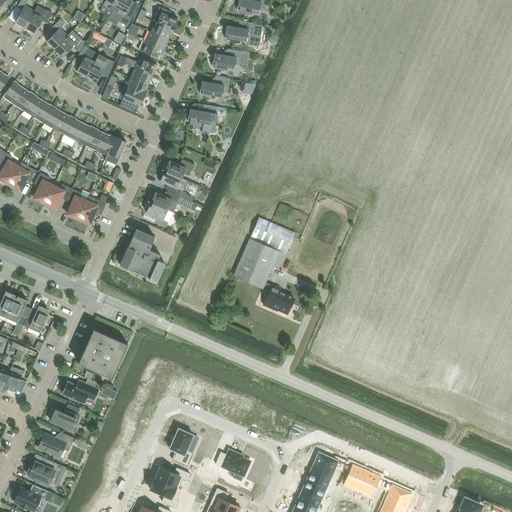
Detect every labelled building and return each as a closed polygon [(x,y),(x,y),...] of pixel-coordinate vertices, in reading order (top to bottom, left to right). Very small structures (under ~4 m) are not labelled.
[(16,23),(25,28),(35,12),(25,7),(29,0),(28,0),(22,0),(17,7),(22,11),(16,23)] [(103,6),(113,12),(119,0),(99,0),(98,2),(104,5),(103,6)] [(129,6),(132,1),(130,0),(119,0),(113,12),(109,18),(110,18),(127,28),(132,20),(137,10),(129,6)] [(247,16),(249,16),(253,17),(253,14),(259,15),(260,9),(265,10),(266,0),(251,0),(251,1),(245,0),(239,0),(237,11),(239,11),(239,12),(240,12),(241,13),(242,14),(244,15),(246,15),(247,16)] [(154,22),(156,23),(157,23),(157,24),(173,31),(174,32),(179,21),(170,17),(172,13),(160,8),(154,22)] [(42,22),(47,24),(53,14),(53,13),(44,9),(38,14),(35,12),(25,28),(35,34),(42,22)] [(77,10),(73,17),(80,21),(84,14),(77,10)] [(55,50),(68,37),(60,29),(65,24),(61,20),(52,28),(56,32),(47,43),(55,50)] [(235,44),(237,44),(240,45),(241,42),(247,43),(248,37),(253,38),(254,32),(258,33),(260,26),(240,22),(239,29),(227,27),(225,39),(227,39),(227,40),(229,41),(230,42),(232,43),(233,43),(235,44)] [(156,23),(151,33),(169,40),(173,31),(157,24),(157,23),(156,23)] [(128,34),(130,35),(136,38),(139,31),(131,28),(128,34)] [(68,37),(55,50),(63,58),(73,48),(77,52),(84,43),(72,32),(68,37)] [(151,33),(147,43),(164,50),(169,40),(151,33)] [(110,48),(112,42),(106,39),(103,45),(110,48)] [(160,60),(164,50),(147,43),(143,41),(138,51),(160,61),(160,60)] [(77,72),(87,78),(99,55),(90,50),(85,47),(78,57),(84,60),(77,72)] [(227,57),(215,54),(212,66),(215,67),(219,70),(224,72),(228,72),(228,70),(235,71),(236,65),(241,66),(243,53),(228,50),(227,57)] [(67,59),(72,64),(76,57),(73,54),(67,59)] [(114,63),(109,60),(99,55),(87,78),(96,83),(101,75),(107,78),(114,63)] [(136,68),(136,69),(153,76),(157,67),(158,67),(158,66),(139,58),(139,59),(140,59),(138,62),(126,57),(125,59),(126,59),(125,63),(136,68)] [(136,69),(131,79),(148,86),(153,76),(136,69)] [(10,79),(4,75),(0,72),(0,93),(10,79)] [(210,99),(212,100),(215,100),(216,98),(222,99),(223,93),(228,94),(230,80),(216,78),(214,85),(202,82),(200,94),(202,95),(203,96),(205,97),(206,98),(207,98),(209,99),(210,99)] [(127,89),(128,89),(144,96),(148,86),(131,79),(127,89)] [(13,105),(23,89),(14,82),(2,98),(3,98),(13,105)] [(23,112),(33,96),(23,89),(13,105),(23,112)] [(144,96),(128,89),(120,106),(136,113),(139,106),(141,107),(145,96),(144,96)] [(33,96),(23,112),(33,118),(43,102),(33,96)] [(43,102),(33,118),(44,124),(53,108),(43,102)] [(212,132),(214,132),(216,122),(218,108),(203,105),(202,112),(190,110),(188,122),(190,122),(190,123),(191,124),(192,125),(194,126),(195,126),(196,127),(198,127),(203,128),(202,132),(205,133),(206,133),(208,133),(209,133),(211,133),(212,132)] [(63,114),(53,108),(44,124),(54,130),(63,114)] [(54,130),(65,136),(73,119),(68,117),(63,114),(54,130)] [(10,118),(4,115),(1,120),(6,123),(10,118)] [(78,122),(73,119),(65,136),(75,142),(84,125),(78,122)] [(81,144),(86,147),(94,130),(84,125),(75,142),(81,144)] [(105,135),(94,130),(86,147),(97,152),(105,135)] [(97,152),(108,157),(111,150),(115,139),(105,135),(97,152)] [(115,139),(111,150),(122,155),(127,143),(116,138),(115,139)] [(30,150),(36,153),(39,147),(34,143),(30,150)] [(117,166),(122,155),(111,150),(108,157),(105,161),(117,166)] [(0,179),(9,185),(20,166),(19,168),(9,162),(12,157),(7,154),(0,164),(6,169),(0,177),(0,179)] [(166,163),(163,171),(182,180),(184,175),(189,178),(192,172),(194,166),(183,161),(180,167),(169,162),(169,164),(166,163)] [(25,180),(31,183),(37,172),(22,163),(19,168),(9,185),(19,191),(25,180)] [(187,182),(182,180),(163,171),(159,179),(161,180),(160,182),(171,187),(168,192),(180,198),(187,182)] [(45,205),(55,185),(49,182),(50,179),(40,174),(35,185),(40,188),(35,199),(45,205)] [(68,201),(73,190),(63,185),(61,188),(55,185),(45,205),(56,210),(61,198),(68,201)] [(68,201),(74,204),(68,216),(79,220),(88,200),(82,198),(82,194),(73,190),(68,201)] [(173,214),(178,204),(180,198),(168,192),(166,198),(155,193),(155,195),(152,194),(149,202),(168,211),(173,214)] [(90,225),(95,213),(101,216),(108,198),(102,196),(100,201),(89,197),(88,200),(79,220),(90,225)] [(157,218),(154,224),(166,229),(169,223),(173,214),(168,211),(149,202),(145,211),(147,212),(146,214),(157,218)] [(260,219),(235,277),(270,293),(264,306),(274,311),(275,310),(288,315),(295,299),(280,292),(281,290),(266,283),(272,267),(280,271),(296,234),(260,219)] [(139,275),(144,277),(157,283),(165,264),(159,262),(161,256),(149,251),(155,238),(137,230),(131,243),(129,248),(120,267),(138,275),(138,276),(139,275)] [(16,299),(15,299),(16,297),(6,292),(4,298),(0,296),(0,316),(7,320),(16,299)] [(17,300),(16,299),(7,320),(23,327),(31,310),(25,307),(28,302),(18,297),(17,300)] [(23,327),(40,335),(49,314),(48,313),(49,311),(39,307),(37,312),(31,310),(23,327)] [(94,329),(88,342),(78,363),(112,378),(127,344),(94,329)] [(23,372),(12,368),(5,389),(16,393),(16,390),(20,381),(23,372)] [(11,373),(0,369),(0,370),(0,387),(5,389),(11,373)] [(87,379),(85,384),(95,389),(97,384),(87,379)] [(26,383),(20,381),(16,390),(22,392),(26,383)] [(87,398),(94,402),(99,391),(95,389),(85,384),(79,382),(76,387),(68,383),(63,395),(70,398),(69,400),(76,403),(77,401),(84,405),(87,398)] [(104,386),(101,394),(114,399),(117,392),(104,386)] [(67,411),(66,411),(64,414),(56,410),(51,422),(71,431),(74,425),(76,426),(80,417),(77,416),(80,411),(69,406),(67,411)] [(170,448),(169,449),(170,449),(176,452),(172,460),(187,466),(193,453),(186,451),(193,436),(193,435),(192,435),(179,429),(178,428),(178,429),(175,436),(173,441),(170,448)] [(69,452),(74,439),(62,434),(59,440),(45,434),(39,449),(60,459),(64,450),(69,452)] [(221,452),(216,464),(244,476),(250,461),(237,456),(238,454),(229,450),(227,455),(221,452)] [(318,452),(312,468),(331,476),(336,466),(342,468),(344,464),(318,452)] [(67,469),(45,459),(42,466),(35,463),(34,466),(32,465),(28,473),(30,474),(29,478),(49,487),(50,484),(58,488),(67,469)] [(344,464),(342,468),(349,471),(343,484),(343,485),(344,484),(358,491),(367,471),(352,464),(351,467),(344,464)] [(155,478),(155,479),(178,489),(178,488),(182,478),(187,481),(190,474),(177,468),(174,474),(160,468),(155,478)] [(312,468),(307,479),(326,488),(331,476),(312,468)] [(367,471),(358,491),(371,496),(371,497),(372,497),(378,484),(384,487),(386,482),(380,479),(381,477),(380,476),(380,477),(367,471)] [(155,479),(150,490),(164,496),(162,502),(175,508),(178,501),(176,500),(181,490),(178,488),(178,489),(155,479)] [(307,479),(301,493),(321,501),(326,488),(307,479)] [(386,482),(384,487),(390,489),(385,500),(405,509),(412,493),(386,482)] [(49,493),(33,486),(30,492),(21,488),(14,504),(20,506),(20,507),(28,510),(32,511),(34,511),(41,499),(46,501),(49,493)] [(217,488),(209,507),(220,511),(239,511),(241,508),(225,501),(228,493),(217,488)] [(301,493),(294,507),(305,511),(315,511),(321,501),(301,493)] [(462,508),(460,511),(478,511),(481,506),(479,505),(479,504),(478,504),(477,503),(476,503),(465,498),(464,500),(464,499),(463,500),(464,500),(462,506),(461,505),(461,506),(461,508),(462,508)] [(385,500),(380,511),(403,511),(405,509),(385,500)]
